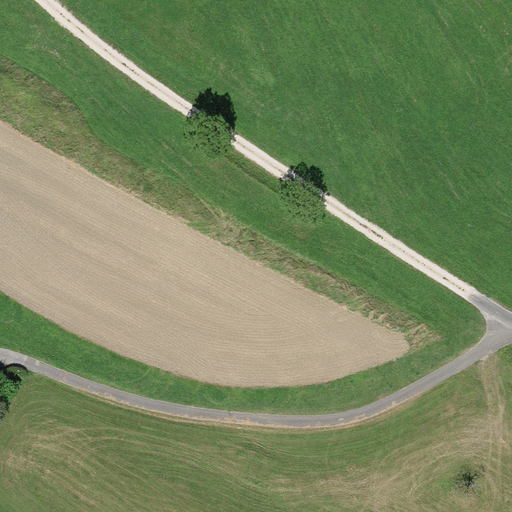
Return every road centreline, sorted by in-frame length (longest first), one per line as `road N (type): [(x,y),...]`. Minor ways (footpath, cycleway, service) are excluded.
road 1 (track): [(508,323),(460,364),(384,406),(330,424),(246,424),(146,406),(0,360)]
road 2 (track): [(436,278),(145,83),(40,0)]
